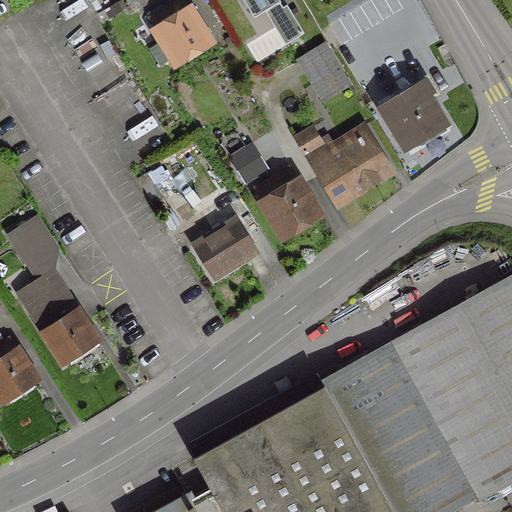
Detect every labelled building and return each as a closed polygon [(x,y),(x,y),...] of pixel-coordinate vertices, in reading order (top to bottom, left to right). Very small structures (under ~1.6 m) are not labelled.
[(152,29),(172,63),(207,41),(187,7),(185,8),(179,0),(176,0),(147,19),(153,28),(152,29)] [(278,2),(277,0),(240,0),(252,18),(278,2)] [(355,91),(364,85),(380,76),(357,37),(344,18),(328,28),(340,47),(331,52),(355,91)] [(299,59),(314,82),(337,68),(323,44),(299,59)] [(424,79),(378,107),(403,150),(444,125),(426,96),(432,92),(424,79)] [(335,203),(350,194),(388,171),(367,135),(366,135),(361,128),(325,149),(305,116),(286,127),(334,207),(337,205),(335,203)] [(250,151),(234,161),(244,177),(260,167),(250,151)] [(260,201),(259,201),(280,236),(316,213),(295,179),(294,180),(287,168),(252,189),(260,201)] [(172,214),(161,220),(167,229),(177,223),(172,214)] [(34,218),(9,234),(27,264),(53,248),(34,218)] [(211,278),(241,259),(254,251),(234,219),(225,225),(224,223),(215,228),(216,230),(191,246),(211,278)] [(17,294),(61,363),(95,341),(51,273),(17,294)] [(449,511),(511,478),(511,280),(320,387),(321,387),(390,511),(449,511)] [(0,400),(1,402),(35,380),(14,348),(13,349),(7,338),(0,342),(0,400)] [(186,497),(159,511),(390,511),(321,387),(255,423),(250,413),(189,446),(195,456),(191,458),(209,489),(188,500),(186,497)]
